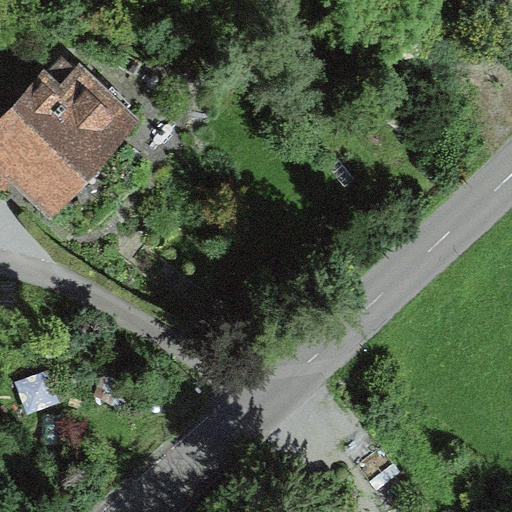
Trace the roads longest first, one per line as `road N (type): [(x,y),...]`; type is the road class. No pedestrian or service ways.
road 1 (tertiary): [(511,181),(269,401)]
road 2 (residential): [(0,269),(88,298),(269,401)]
road 3 (tertiary): [(269,401),(146,511)]
